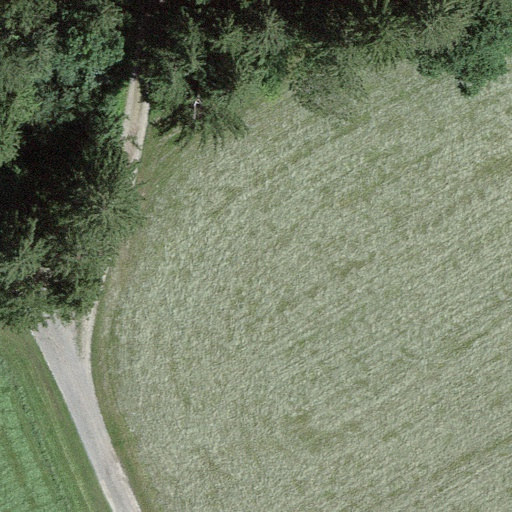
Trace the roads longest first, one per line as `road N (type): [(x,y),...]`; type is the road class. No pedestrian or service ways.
road 1 (track): [(152,0),(129,146),(75,378),(133,511)]
road 2 (track): [(0,260),(75,378)]
